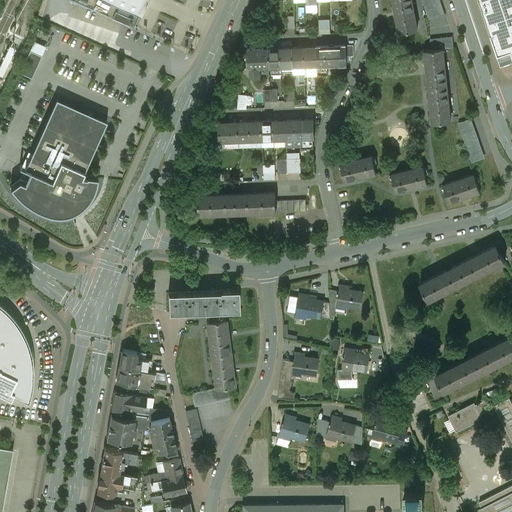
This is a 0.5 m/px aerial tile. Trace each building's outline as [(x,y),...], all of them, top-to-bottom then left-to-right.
[(109,0),(141,14),(147,0),(109,0)] [(393,0),(400,33),(418,29),(412,0),(393,0)] [(440,0),(422,0),(429,20),(445,14),(440,0)] [(511,0),(478,0),(498,57),(511,52),(511,55),(511,0)] [(320,19),(321,33),(332,32),(331,18),(320,19)] [(452,37),(430,39),(431,50),(443,49),(444,49),(453,48),(452,37)] [(177,42),(175,47),(189,52),(190,46),(177,42)] [(350,45),(335,46),(335,64),(335,67),(351,67),(350,45)] [(0,75),(3,77),(16,49),(9,46),(0,64),(0,75)] [(335,46),(316,47),(317,65),(335,64),(335,46)] [(293,47),(281,48),(282,66),(293,66),(293,47)] [(304,47),(293,47),(293,66),(305,65),(304,47)] [(316,47),(304,47),(305,65),(317,65),(316,47)] [(269,48),(248,49),(248,68),(251,68),(260,67),(270,67),(269,48)] [(281,48),(269,48),(270,67),(272,67),(282,66),(281,48)] [(431,50),(425,50),(432,122),(451,120),(444,49),(443,49),(431,50)] [(42,56),(30,50),(20,73),(32,78),(42,56)] [(260,67),(251,68),(251,76),(260,76),(260,67)] [(264,101),(280,100),(279,88),(264,89),(264,101)] [(252,102),(245,96),(240,102),(246,108),(252,102)] [(107,120),(57,98),(26,167),(20,164),(20,165),(30,170),(76,190),(83,175),(107,120)] [(304,119),(285,120),(286,138),(302,138),(305,138),(304,119)] [(314,119),(304,119),(305,138),(302,138),(303,148),(314,147),(314,137),(315,137),(314,119)] [(484,158),(470,119),(459,123),(472,162),(484,158)] [(274,120),(262,121),(263,139),(274,139),(274,120)] [(285,120),(274,120),(274,139),(286,138),(285,120)] [(250,121),(239,122),(239,140),(251,140),(250,121)] [(262,121),(250,121),(251,140),(263,139),(262,121)] [(239,122),(217,122),(218,141),(239,140),(239,122)] [(373,155),(341,162),(342,165),(339,166),(340,171),(343,170),(345,180),(377,173),(374,164),(377,163),(376,158),(373,158),(373,155)] [(287,158),(278,159),(278,173),(288,173),(287,158)] [(287,158),(288,173),(301,172),(301,158),(300,158),(287,158)] [(264,164),(265,178),(276,178),(276,163),(264,164)] [(423,166),(392,174),(392,176),(389,177),(390,182),(393,181),(396,192),(427,184),(425,173),(428,173),(426,168),(423,169),(423,166)] [(76,190),(30,170),(25,181),(21,179),(11,187),(13,190),(16,194),(18,196),(21,199),(24,202),(28,204),(32,207),(37,209),(42,211),(45,212),(50,213),(56,214),(63,214),(71,213),(75,225),(76,225),(71,212),(75,211),(79,208),(82,206),(84,204),(87,202),(89,200),(91,197),(92,195),(94,192),(95,190),(95,188),(96,185),(97,182),(98,179),(98,177),(83,175),(76,190)] [(474,174),(444,184),(445,187),(442,188),(444,193),(447,192),(450,202),(480,192),(477,182),(480,181),(478,176),(475,177),(474,174)] [(276,192),(196,195),(197,215),(276,211),(276,200),(276,192)] [(306,199),(276,200),(276,211),(306,210),(306,199)] [(497,244),(421,283),(429,299),(506,260),(497,244)] [(349,287),(339,285),(338,291),(338,293),(336,307),(346,308),(346,305),(361,308),(364,292),(349,289),(349,287)] [(221,291),(169,292),(169,311),(208,310),(224,310),(239,310),(238,289),(220,290),(221,291)] [(338,291),(330,289),(330,302),(330,315),(335,315),(336,307),(338,293),(338,291)] [(310,296),(300,294),(299,300),(298,300),(298,302),(296,316),(306,317),(307,314),(321,317),(324,301),(309,299),(310,296)] [(330,302),(324,301),(321,317),(331,318),(330,315),(330,302)] [(11,395),(26,401),(29,391),(31,382),(31,365),(29,350),(24,335),(15,321),(4,309),(0,305),(0,370),(16,379),(10,391),(13,392),(11,395)] [(224,310),(208,310),(210,321),(225,319),(224,310)] [(225,319),(210,321),(209,321),(207,322),(216,388),(227,387),(235,386),(226,319),(225,319)] [(511,335),(437,374),(445,391),(511,356),(511,335)] [(355,349),(345,348),(344,354),(344,356),(342,370),(352,371),(353,368),(368,370),(370,354),(355,352),(355,349)] [(152,360),(136,358),(137,352),(123,349),(120,366),(150,371),(152,360)] [(305,354),(295,352),(294,358),(293,360),(294,360),(292,374),(302,375),(303,372),(317,374),(319,358),(305,356),(305,354)] [(413,359),(404,364),(410,373),(418,368),(413,359)] [(150,371),(120,366),(117,381),(136,385),(153,387),(155,372),(150,371)] [(0,393),(10,399),(11,395),(13,392),(10,391),(16,379),(0,370),(0,393)] [(216,388),(192,393),(195,405),(229,397),(227,387),(216,388)] [(147,397),(132,394),(115,392),(112,411),(129,413),(130,409),(144,411),(145,405),(147,397)] [(511,511),(511,399),(511,400),(510,397),(495,405),(511,438),(511,485),(480,501),(483,507),(480,508),(482,511),(508,511),(511,510),(511,511)] [(474,403),(449,416),(457,430),(469,425),(482,418),(480,414),(490,409),(485,399),(475,405),(474,403)] [(168,410),(150,407),(149,410),(148,416),(153,420),(169,416),(168,410)] [(206,448),(197,408),(185,411),(194,450),(206,448)] [(133,418),(111,414),(107,437),(131,441),(132,434),(135,434),(136,427),(146,429),(148,416),(134,414),(133,418)] [(296,417),(285,415),(284,421),(283,420),(283,422),(280,436),(291,439),(291,436),(306,440),(310,424),(295,420),(296,417)] [(153,420),(150,421),(151,428),(149,429),(150,435),(173,430),(169,416),(153,420)] [(342,418),(332,416),(331,422),(330,422),(330,424),(327,437),(337,440),(338,437),(352,440),(356,425),(341,421),(342,418)] [(401,425),(387,422),(388,419),(378,416),(376,422),(375,424),(376,424),(372,438),(382,440),(383,437),(397,441),(401,425)] [(173,430),(150,435),(153,445),(156,445),(157,448),(161,449),(172,451),(178,452),(173,430)] [(0,511),(1,511),(13,449),(0,446),(0,511)] [(123,450),(105,448),(101,470),(118,472),(119,467),(122,467),(123,460),(121,459),(123,450)] [(172,451),(161,449),(160,455),(171,457),(172,451)] [(138,453),(123,450),(121,459),(123,460),(136,462),(138,453)] [(178,458),(164,461),(166,471),(168,477),(182,474),(178,458)] [(118,472),(101,470),(97,492),(112,494),(116,491),(117,485),(142,489),(141,483),(143,476),(118,472)] [(166,471),(149,475),(151,481),(161,479),(168,477),(166,471)] [(168,477),(161,479),(162,487),(164,495),(186,490),(182,474),(168,477)] [(161,479),(151,481),(153,489),(162,487),(161,479)] [(151,481),(141,483),(142,489),(142,491),(153,489),(151,481)] [(151,497),(153,503),(164,500),(162,494),(151,497)] [(417,511),(417,507),(424,507),(423,494),(404,494),(405,508),(407,507),(406,511),(417,511)] [(185,496),(169,500),(170,506),(173,505),(186,502),(185,496)] [(112,511),(114,505),(95,502),(93,511),(112,511)] [(186,502),(173,505),(174,511),(190,511),(188,502),(186,502)]
